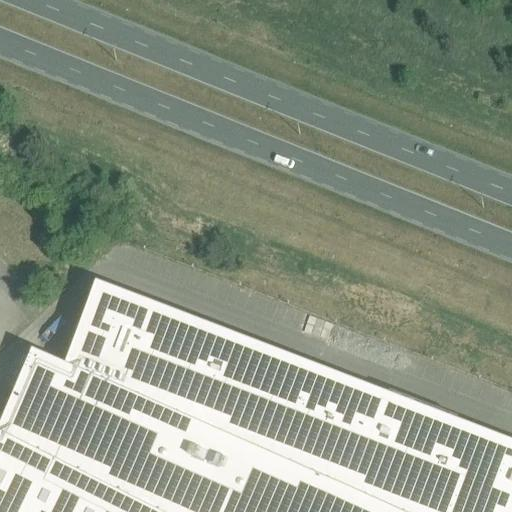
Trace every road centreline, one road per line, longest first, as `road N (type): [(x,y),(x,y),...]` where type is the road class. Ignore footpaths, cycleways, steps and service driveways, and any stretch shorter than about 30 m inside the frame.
road 1 (primary): [(0,37),(511,244)]
road 2 (primary): [(511,188),(41,0)]
